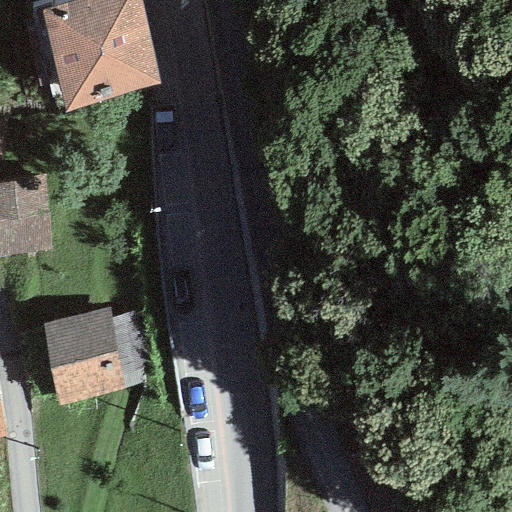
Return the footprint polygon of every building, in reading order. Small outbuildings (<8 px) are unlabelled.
[(159,86),(139,0),(75,0),(40,10),(64,114),(159,86)] [(20,120),(0,118),(0,152),(19,154),(20,120)] [(0,255),(51,250),(42,174),(0,182),(0,255)] [(109,316),(107,307),(42,325),(59,409),(124,390),(109,316)] [(135,312),(109,316),(124,390),(148,382),(135,312)]
